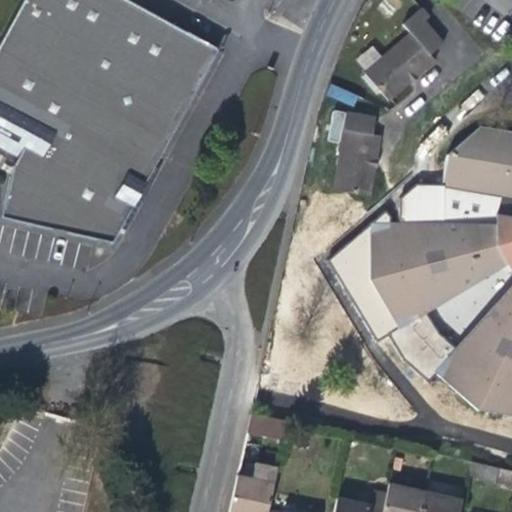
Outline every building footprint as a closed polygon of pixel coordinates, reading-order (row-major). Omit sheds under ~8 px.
[(217,47),(132,0),(24,0),(0,44),(0,149),(10,155),(7,161),(13,165),(3,216),(111,238),(146,174),(217,47)] [(433,65),(427,58),(441,46),(421,23),(427,18),(418,10),(399,26),(407,36),(386,54),(362,76),(387,105),(433,65)] [(367,200),(379,140),(372,139),(376,122),(346,117),(337,161),(331,193),(367,200)] [(511,137),(476,130),(447,156),(443,189),(499,211),(496,221),(495,232),(371,226),(367,280),(396,331),(507,269),(511,277),(511,288),(433,376),(476,415),(511,420),(511,137)] [(285,437),(286,418),(249,417),(249,436),(285,437)] [(234,478),(226,511),(264,511),(270,486),(234,478)] [(417,511),(421,496),(385,487),(380,511),(379,511),(417,511)] [(456,511),(458,504),(421,496),(417,511),(456,511)] [(330,511),(379,511),(380,511),(333,500),(330,511)]
